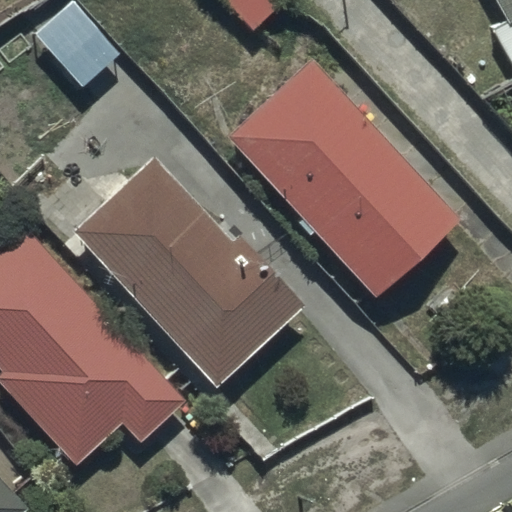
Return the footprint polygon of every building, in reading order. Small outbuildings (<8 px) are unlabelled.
[(224,0),(247,22),(269,0),(224,0)] [(511,66),(511,0),(494,0),(501,11),(485,20),(511,67),(511,66)] [(13,6),(0,17),(0,120),(18,139),(82,80),(13,6)] [(452,207),(303,50),(220,129),(369,286),(452,207)] [(144,146),(64,220),(207,376),(293,297),(228,226),(222,231),(144,146)] [(177,394),(19,218),(0,235),(0,361),(4,366),(0,369),(0,380),(69,457),(115,415),(133,434),(177,394)] [(0,511),(5,511),(20,500),(0,478),(0,511)]
